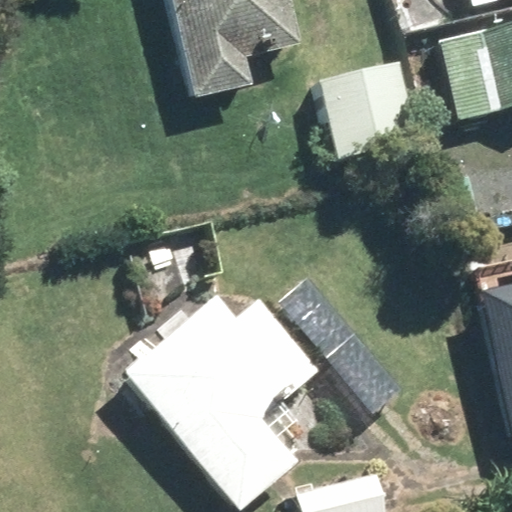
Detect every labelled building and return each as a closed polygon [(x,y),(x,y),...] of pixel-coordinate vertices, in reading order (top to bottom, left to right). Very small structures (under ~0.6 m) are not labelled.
[(280,0),(161,0),(187,105),(244,92),(239,68),(293,55),(280,0)] [(511,30),(433,49),(453,130),(511,115),(511,30)] [(388,69),(311,88),(330,167),(407,149),(388,69)] [(460,288),(493,441),(511,437),(511,240),(494,244),(502,279),(460,288)] [(126,356),(135,367),(116,383),(223,511),(241,511),(288,473),(252,430),(306,385),(244,310),(223,328),(206,308),(149,355),(140,344),(126,356)] [(286,502),(288,511),(374,511),(367,481),(286,502)]
